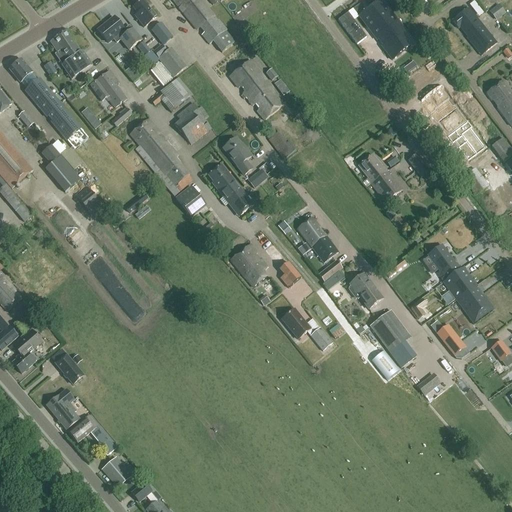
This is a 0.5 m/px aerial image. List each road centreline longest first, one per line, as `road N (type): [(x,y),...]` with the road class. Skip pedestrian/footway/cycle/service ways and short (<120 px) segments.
road 1 (unclassified): [(511,263),(312,0)]
road 2 (tertiary): [(118,511),(0,374)]
